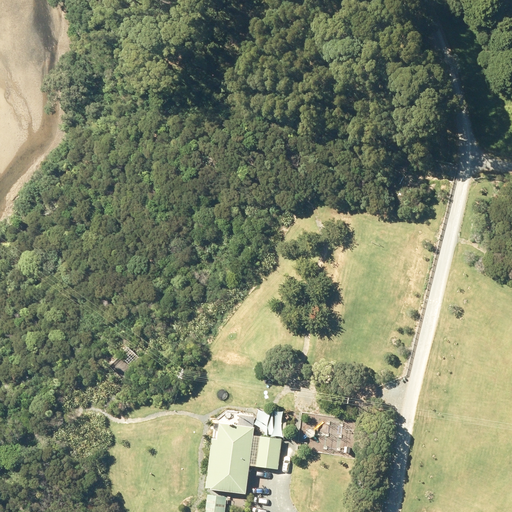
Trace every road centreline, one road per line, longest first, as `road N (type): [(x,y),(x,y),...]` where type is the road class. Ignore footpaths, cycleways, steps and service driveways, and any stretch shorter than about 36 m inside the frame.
road 1 (unclassified): [(387,511),(401,396),(469,156)]
road 2 (unclassified): [(469,156),(435,0)]
